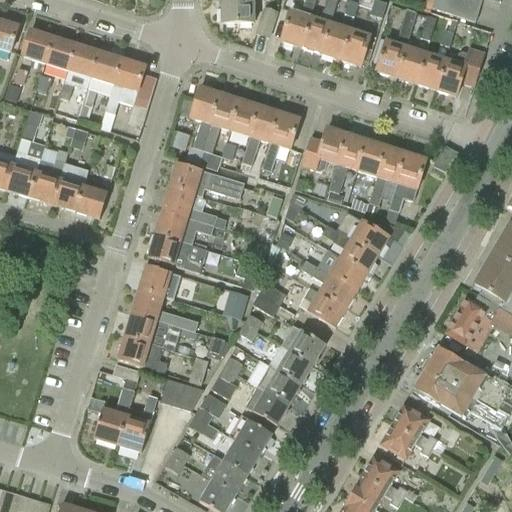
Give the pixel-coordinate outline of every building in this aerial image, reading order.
[(300,51),(310,20),(315,0),(305,0),(300,17),(290,14),(280,45),(300,51)] [(319,57),(329,26),(338,0),(336,0),(326,0),(319,23),(310,20),(300,51),(319,57)] [(434,0),(431,11),(474,25),(481,0),(483,0),(500,5),(501,0),(434,0)] [(253,1),(221,2),(221,27),(253,26),(253,1)] [(386,7),(374,3),(369,19),(381,22),(386,7)] [(347,4),(342,18),(351,21),(356,7),(347,4)] [(268,41),(276,17),(263,13),(256,37),(268,41)] [(375,75),(395,82),(405,50),(416,16),(405,13),(399,35),(395,47),(385,44),(377,68),(375,75)] [(426,19),(419,41),(428,44),(429,44),(436,22),(426,19)] [(18,30),(0,24),(0,53),(9,56),(18,30)] [(319,57),(339,64),(349,33),(329,26),(319,57)] [(362,64),(369,39),(371,35),(361,31),(359,36),(349,33),(339,64),(359,70),(362,64)] [(44,67),(50,49),(52,41),(29,34),(21,60),(44,67)] [(453,37),(443,34),(439,48),(448,51),(453,37)] [(369,39),(362,64),(367,65),(375,41),(369,39)] [(44,67),(67,75),(75,49),(76,48),(52,41),(50,49),(44,67)] [(380,42),(372,67),(377,68),(385,44),(380,42)] [(64,85),(73,88),(73,89),(87,93),(87,92),(90,82),(98,56),(76,48),(75,49),(67,75),(64,85)] [(405,50),(395,82),(415,88),(422,66),(425,57),(405,50)] [(455,100),(460,86),(473,91),(484,57),(466,52),(461,68),(445,63),(435,94),(455,100)] [(121,63),(98,56),(90,82),(87,92),(96,95),(96,96),(109,100),(112,89),(121,63)] [(415,88),(435,94),(445,63),(425,57),(422,66),(415,88)] [(156,83),(142,79),(145,70),(121,63),(112,89),(109,101),(118,104),(146,114),(156,83)] [(27,74),(17,71),(12,86),(22,89),(27,74)] [(50,81),(41,78),(36,94),(46,97),(50,81)] [(73,88),(64,85),(59,101),(68,104),(73,89),(73,88)] [(8,88),(3,103),(15,107),(20,92),(8,88)] [(192,150),(201,153),(219,97),(199,91),(189,122),(200,125),(192,150)] [(92,108),(96,96),(96,95),(87,92),(87,93),(83,105),(92,108)] [(229,135),(239,103),(219,97),(201,153),(211,156),(219,131),(229,135)] [(114,118),(118,104),(109,101),(104,115),(114,118)] [(249,141),(256,117),(259,110),(239,103),(229,135),(249,141)] [(83,105),(77,124),(86,127),(92,108),(83,105)] [(259,144),(269,147),(279,116),(259,110),(256,117),(249,141),(241,166),(251,169),(259,144)] [(279,116),(269,147),(261,172),(269,175),(270,175),(278,150),(289,153),(299,123),(279,116)] [(87,135),(75,131),(72,141),(84,145),(87,135)] [(324,173),(327,165),(337,168),(347,138),(326,131),(321,145),(310,142),(301,170),(319,176),(324,173)] [(366,144),(347,138),(337,168),(329,194),(338,197),(346,172),(356,175),(366,144)] [(28,202),(28,201),(39,164),(26,160),(30,146),(20,143),(13,169),(12,169),(4,194),(28,202)] [(376,181),(382,160),(386,150),(366,144),(356,175),(376,181)] [(231,163),(235,150),(225,146),(221,160),(231,163)] [(192,150),(188,165),(197,168),(201,153),(192,150)] [(395,187),(399,177),(405,156),(386,150),(382,160),(376,181),(368,206),(378,209),(386,184),(395,187)] [(50,181),(36,176),(40,164),(39,164),(28,201),(28,202),(51,209),(64,167),(66,159),(57,156),(50,181)] [(426,163),(405,156),(399,177),(395,187),(387,213),(397,216),(402,202),(413,206),(416,193),(426,163)] [(0,193),(4,194),(12,169),(0,165),(0,193)] [(75,216),(82,190),(87,174),(64,167),(51,209),(75,216)] [(238,204),(243,188),(175,167),(168,191),(194,199),(201,201),(204,194),(238,204)] [(111,182),(114,171),(105,168),(101,179),(111,182)] [(82,190),(75,216),(99,223),(107,198),(82,190)] [(225,223),(215,220),(216,219),(190,212),(194,199),(168,191),(161,215),(213,230),(222,233),(225,223)] [(329,194),(327,203),(339,207),(342,198),(338,197),(329,194)] [(290,209),(301,215),(308,204),(293,199),(290,209)] [(271,202),(266,220),(276,223),(282,205),(271,202)] [(350,211),(364,216),(367,208),(362,207),(361,205),(353,202),(350,211)] [(301,215),(290,209),(285,223),(294,228),(301,215)] [(387,213),(383,227),(392,230),(397,216),(387,213)] [(213,230),(161,215),(154,238),(191,249),(195,234),(210,238),(213,230)] [(346,217),(335,235),(377,261),(388,242),(346,217)] [(511,320),(511,223),(473,288),(481,293),(477,300),(499,313),(511,320)] [(262,240),(272,244),(276,232),(265,228),(262,240)] [(377,261),(335,235),(325,230),(320,239),(344,253),(339,262),(367,278),(377,261)] [(191,249),(154,238),(147,262),(198,278),(202,268),(187,263),(191,249)] [(271,247),(266,266),(272,269),(275,259),(280,251),(276,248),(271,247)] [(339,262),(328,279),(356,296),(367,278),(339,262)] [(323,288),(317,297),(346,314),(356,296),(328,279),(305,266),(299,274),(323,288)] [(252,293),(258,272),(242,267),(238,279),(243,281),(241,290),(252,293)] [(144,270),(137,294),(163,302),(170,278),(144,270)] [(264,287),(257,298),(278,310),(285,300),(264,287)] [(335,332),(346,314),(317,297),(309,292),(298,310),(335,332)] [(137,294),(130,318),(168,329),(169,329),(181,332),(194,336),(197,326),(159,315),(163,302),(137,294)] [(272,321),(278,310),(257,298),(251,309),(272,321)] [(511,320),(499,313),(477,300),(473,307),(466,303),(445,337),(464,349),(477,328),(481,331),(486,323),(511,338),(511,320)] [(226,306),(222,318),(240,323),(243,311),(226,306)] [(130,318),(123,341),(161,353),(168,329),(130,318)] [(248,318),(243,328),(256,336),(261,326),(248,318)] [(250,345),(256,336),(243,328),(237,338),(250,345)] [(312,369),(325,349),(292,329),(279,350),(280,350),(312,369)] [(181,332),(179,338),(194,343),(196,337),(194,336),(181,332)] [(162,353),(161,353),(123,341),(116,365),(155,376),(163,378),(166,367),(159,365),(162,353)] [(220,359),(224,345),(211,341),(205,360),(218,364),(220,359)] [(224,345),(220,359),(223,360),(230,347),(224,345)] [(312,369),(280,350),(279,350),(268,370),(269,370),(300,389),(312,369)] [(511,395),(437,351),(423,376),(461,398),(463,395),(471,399),(472,399),(485,407),(483,411),(493,417),(495,415),(500,418),(503,412),(507,414),(509,411),(511,412),(511,395)] [(229,361),(223,370),(236,378),(242,369),(229,361)] [(200,390),(207,366),(195,362),(187,386),(200,390)] [(117,449),(119,440),(126,420),(128,413),(139,376),(115,369),(112,380),(127,384),(117,417),(102,413),(93,442),(117,449)] [(231,387),(236,378),(223,370),(209,394),(228,405),(236,390),(231,387)] [(300,389),(269,370),(257,390),(288,409),(300,389)] [(461,398),(423,376),(412,393),(460,421),(465,413),(491,429),(490,431),(498,436),(511,412),(509,411),(507,414),(503,412),(500,418),(495,415),(493,417),(483,411),(485,407),(472,399),(471,399),(463,395),(461,398)] [(170,409),(178,388),(178,387),(167,384),(160,406),(170,409)] [(170,409),(179,412),(190,391),(178,387),(178,388),(170,409)] [(288,409),(257,390),(244,411),(276,430),(288,409)] [(203,395),(190,391),(179,412),(190,415),(203,395)] [(199,411),(193,420),(217,434),(207,428),(212,419),(217,422),(225,409),(207,398),(199,411)] [(126,420),(119,440),(117,449),(140,456),(156,402),(147,399),(142,418),(128,413),(126,420)] [(392,428),(432,452),(437,445),(429,440),(427,444),(419,440),(428,424),(403,409),(392,428)] [(211,443),(217,434),(193,420),(187,429),(211,443)] [(229,441),(235,445),(259,459),(271,439),(240,420),(228,441),(229,441)] [(419,457),(427,461),(432,452),(392,428),(379,448),(405,463),(414,449),(421,453),(419,457)] [(259,459),(235,445),(223,465),(247,479),(259,459)] [(175,451),(169,460),(188,471),(193,462),(175,451)] [(432,452),(427,461),(436,466),(441,458),(432,452)] [(494,476),(501,464),(493,459),(486,471),(494,476)] [(183,468),(188,471),(169,460),(164,470),(177,478),(183,468)] [(402,504),(403,502),(407,496),(399,491),(397,495),(389,490),(398,475),(373,460),(361,480),(402,504)] [(247,479),(223,465),(211,485),(235,499),(247,479)] [(494,476),(486,471),(478,484),(486,488),(494,476)] [(396,511),(397,511),(402,504),(361,480),(349,500),(370,511),(376,511),(383,501),(391,505),(389,508),(396,511)] [(227,511),(235,499),(211,485),(199,505),(209,511),(227,511)] [(0,511),(10,511),(15,498),(3,495),(0,505),(0,511)] [(407,496),(403,502),(411,507),(415,500),(415,499),(407,495),(407,496)] [(22,511),(26,502),(15,498),(10,511),(22,511)] [(370,511),(349,500),(341,511),(370,511)] [(22,511),(35,511),(37,505),(26,502),(22,511)]
